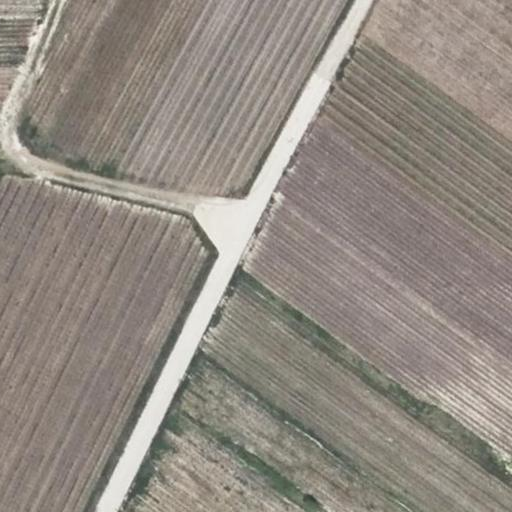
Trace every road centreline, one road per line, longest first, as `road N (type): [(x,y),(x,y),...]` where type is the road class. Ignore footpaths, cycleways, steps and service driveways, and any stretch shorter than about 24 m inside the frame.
road 1 (track): [(97,511),(240,221),(361,0)]
road 2 (track): [(240,221),(50,171),(11,145),(2,104),(47,0)]
